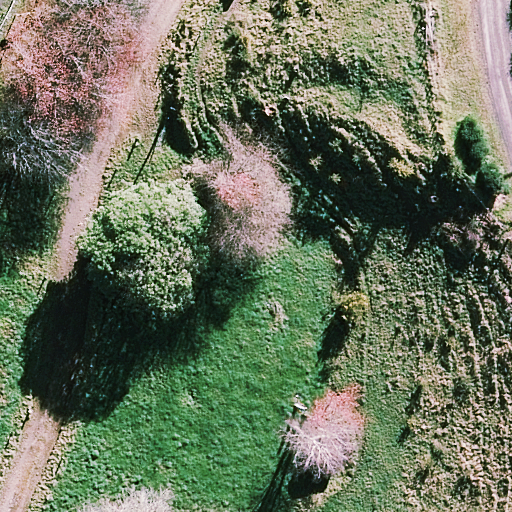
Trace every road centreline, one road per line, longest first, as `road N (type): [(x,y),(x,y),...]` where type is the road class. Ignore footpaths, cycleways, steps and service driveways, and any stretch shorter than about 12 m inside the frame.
road 1 (track): [(169,0),(0,403)]
road 2 (track): [(511,199),(469,0)]
